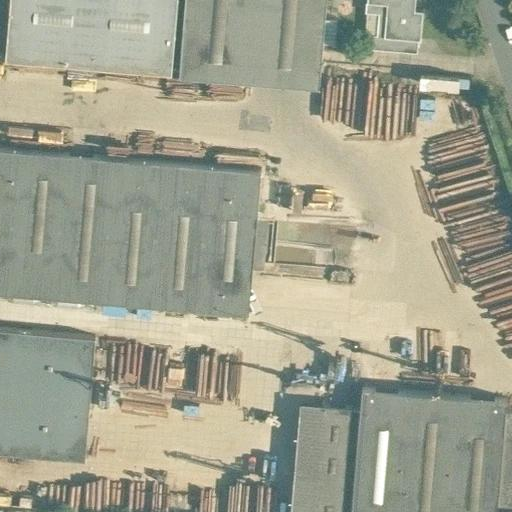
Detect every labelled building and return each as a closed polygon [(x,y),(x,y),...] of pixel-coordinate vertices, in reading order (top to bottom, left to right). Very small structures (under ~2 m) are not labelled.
[(173,69),(178,0),(10,0),(6,55),(173,69)] [(186,0),(180,71),(320,82),(326,0),(186,0)] [(379,11),(378,32),(373,32),(372,46),(417,50),(419,37),(420,37),(423,9),(415,8),(415,0),(367,0),(367,10),(379,11)] [(472,82),(472,71),(440,70),(439,81),(472,82)] [(439,131),(438,153),(491,153),(491,131),(439,131)] [(112,137),(111,148),(146,150),(147,139),(112,137)] [(0,287),(250,309),(262,166),(0,143),(0,287)] [(96,333),(0,324),(0,448),(86,456),(96,333)] [(361,407),(351,511),(497,511),(499,503),(511,504),(511,407),(507,408),(508,396),(363,384),(361,407)] [(324,401),(314,511),(351,511),(361,407),(352,406),(352,404),(324,401)]
